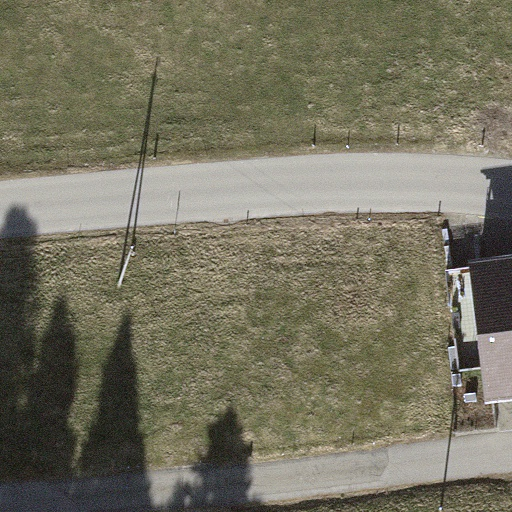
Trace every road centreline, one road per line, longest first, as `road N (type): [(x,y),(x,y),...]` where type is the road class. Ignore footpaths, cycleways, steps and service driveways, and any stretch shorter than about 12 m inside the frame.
road 1 (unclassified): [(0,508),(511,453)]
road 2 (tertiary): [(511,198),(357,187),(0,215)]
